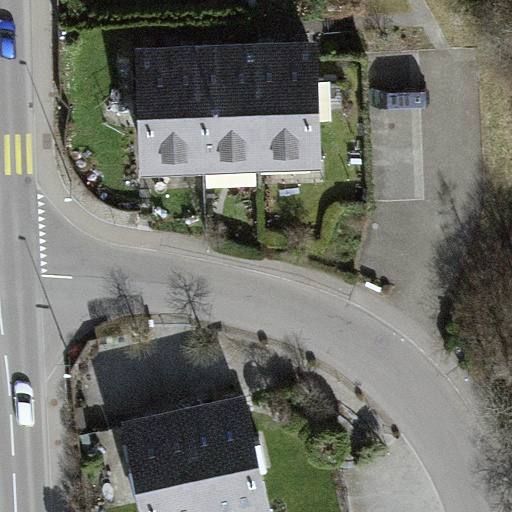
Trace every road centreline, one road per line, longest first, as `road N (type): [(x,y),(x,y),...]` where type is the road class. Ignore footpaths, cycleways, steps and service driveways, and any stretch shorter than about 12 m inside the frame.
road 1 (residential): [(0,272),(266,302),(329,327),(425,398),(460,453),(471,511)]
road 2 (secondary): [(0,310),(17,511)]
